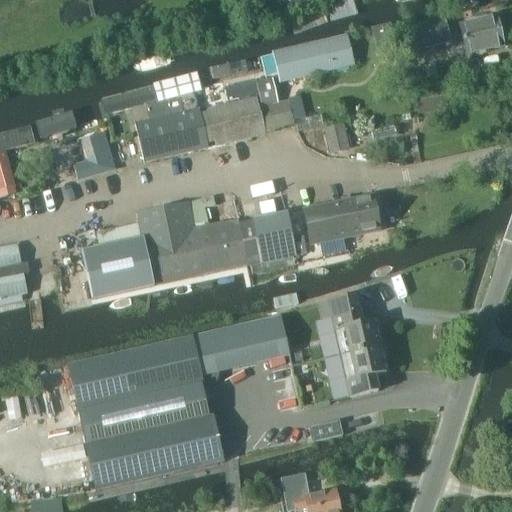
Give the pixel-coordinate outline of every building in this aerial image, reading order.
[(467,56),(504,47),(497,19),(460,27),(467,56)] [(420,51),(419,49),(443,43),(443,45),(451,43),(445,21),(406,30),(412,53),(420,51)] [(396,51),(392,31),(390,25),(371,30),(377,55),(382,54),(396,51)] [(271,53),(280,87),(355,68),(346,33),(271,53)] [(145,163),(265,135),(295,128),(289,101),(278,104),(273,81),(259,84),(255,82),(232,88),(235,102),(188,113),(149,122),(136,125),(145,163)] [(102,101),(106,115),(158,100),(154,86),(102,101)] [(184,96),(145,106),(149,122),(188,113),(184,96)] [(32,125),(0,132),(0,151),(36,142),(32,125)] [(324,130),(330,156),(350,151),(344,125),(324,130)] [(0,192),(15,188),(5,152),(0,153),(0,192)] [(380,230),(372,195),(304,211),(312,245),(380,230)] [(92,301),(220,274),(221,274),(225,291),(248,286),(245,269),(297,257),(288,214),(239,225),(239,220),(209,227),(204,200),(137,214),(143,240),(82,253),(92,301)] [(23,274),(29,273),(27,266),(21,267),(17,247),(0,250),(0,307),(1,307),(0,300),(0,299),(27,295),(23,274)] [(350,396),(378,390),(375,377),(386,375),(374,322),(363,324),(357,296),(328,302),(350,396)] [(203,386),(198,364),(219,360),(220,363),(228,362),(230,370),(244,367),(289,357),(281,318),(68,367),(79,414),(86,446),(96,492),(222,463),(212,417),(210,417),(202,386),(203,386)] [(312,444),(343,437),(339,422),(309,429),(312,444)] [(307,511),(340,511),(336,492),(309,498),(307,485),(285,490),(288,503),(294,501),(295,511),(298,511),(307,510),(307,511)]
